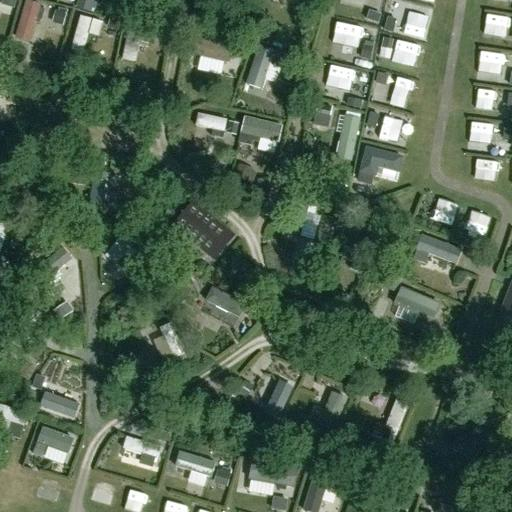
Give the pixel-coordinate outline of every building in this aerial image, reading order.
[(31,0),(29,18),(45,20),(47,0),(31,0)] [(435,20),(437,0),(395,0),(393,13),(435,20)] [(511,25),(511,4),(495,3),(493,24),(511,25)] [(80,31),(93,35),(101,9),(88,5),(80,31)] [(348,7),(345,38),(367,40),(371,10),(348,7)] [(403,29),(401,39),(390,37),(387,50),(424,58),(429,35),(403,29)] [(511,36),(491,38),(491,52),(511,51),(511,36)] [(274,84),(283,58),(268,52),(258,78),(274,84)] [(366,85),(368,64),(345,62),(344,83),(366,85)] [(387,91),(410,96),(415,75),(392,70),(387,91)] [(511,77),(485,74),(483,90),(511,94),(511,82),(511,77)] [(364,150),(366,108),(344,107),(342,149),(364,150)] [(203,109),(203,124),(235,123),(234,108),(203,109)] [(385,109),(383,125),(393,126),(395,110),(385,109)] [(261,136),(263,120),(239,117),(237,133),(261,136)] [(478,141),(501,142),(502,130),(478,129),(478,141)] [(263,142),(279,145),(281,133),(265,130),(263,142)] [(405,168),(411,141),(375,133),(369,160),(405,168)] [(483,170),(509,171),(510,150),(484,149),(483,170)] [(126,161),(98,163),(100,196),(128,194),(126,161)] [(443,198),(441,208),(457,212),(460,201),(443,198)] [(171,227),(213,262),(235,236),(193,201),(171,227)] [(311,205),(303,226),(319,232),(326,210),(311,205)] [(476,211),(475,221),(495,224),(496,213),(476,211)] [(465,255),(470,241),(431,227),(426,242),(465,255)] [(74,238),(53,248),(63,268),(83,258),(74,238)] [(419,314),(432,289),(410,278),(397,304),(419,314)] [(511,284),(493,331),(511,338),(511,284)] [(287,408),(306,370),(292,363),(272,401),(287,408)] [(72,398),(87,403),(91,391),(77,385),(72,398)] [(85,430),(65,423),(59,439),(79,447),(85,430)] [(194,460),(219,469),(224,451),(200,443),(194,460)] [(108,469),(105,480),(125,484),(127,473),(108,469)] [(135,488),(156,495),(160,484),(139,477),(135,488)] [(319,483),(317,505),(345,507),(347,486),(319,483)] [(174,488),(170,508),(185,511),(191,511),(196,493),(174,488)]
